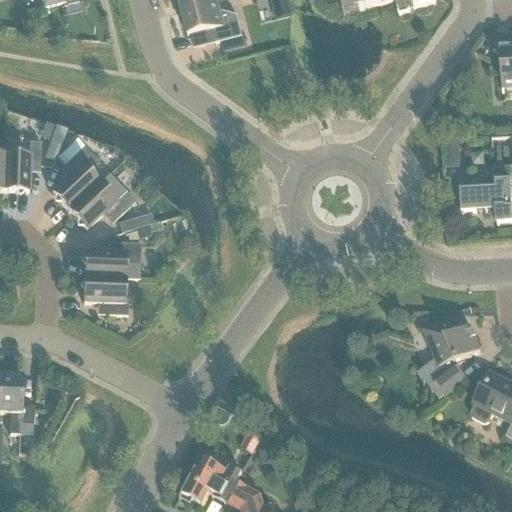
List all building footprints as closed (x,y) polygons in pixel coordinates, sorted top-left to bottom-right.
[(40,0),(43,11),(83,0),(82,0),(40,0)] [(177,0),(181,13),(217,3),(216,0),(177,0)] [(338,0),(343,17),(395,3),(399,18),(410,14),(410,12),(435,5),(434,0),(338,0)] [(217,3),(181,13),(188,38),(212,32),(215,46),(242,39),(237,17),(223,13),(220,14),(217,3)] [(511,46),(500,48),(502,96),(504,96),(503,90),(511,89),(511,46)] [(62,146),(67,134),(56,130),(52,143),(62,146)] [(446,170),(459,170),(459,147),(462,147),(462,141),(458,141),(445,141),(446,170)] [(55,162),(62,146),(52,143),(46,160),(55,162)] [(4,158),(3,194),(28,195),(29,170),(40,170),(41,145),(29,145),(29,159),(4,158)] [(68,214),(98,187),(88,175),(98,165),(84,150),(64,169),(72,177),(51,196),(68,214)] [(511,226),(511,208),(511,205),(511,168),(501,170),(502,183),(495,184),(495,191),(460,193),(461,216),(476,215),(476,211),(496,209),(497,228),(511,226)] [(98,187),(68,214),(86,233),(106,214),(115,223),(135,205),(126,195),(115,205),(98,187)] [(131,233),(128,223),(118,226),(121,236),(131,233)] [(84,281),(125,282),(139,283),(140,247),(113,246),(113,257),(85,256),(84,281)] [(124,307),(125,282),(84,281),(83,306),(102,307),(102,318),(127,319),(127,307),(124,307)] [(449,322),(422,333),(435,362),(417,375),(439,403),(466,381),(455,366),(480,355),(469,330),(468,331),(464,321),(451,327),(449,322)] [(511,388),(511,389),(490,378),(470,417),(472,421),(484,427),(489,426),(494,416),(511,425),(505,439),(511,442),(511,388)] [(0,379),(0,383),(0,416),(10,417),(9,437),(32,438),(33,409),(21,409),(22,379),(0,379)] [(244,450),(252,436),(241,430),(234,444),(244,450)] [(261,468),(276,465),(274,450),(258,453),(261,468)] [(236,485),(237,485),(242,476),(229,469),(226,474),(206,463),(201,474),(195,471),(181,497),(202,508),(208,498),(225,506),(236,485)] [(260,498),(237,485),(236,485),(225,506),(235,511),(272,511),(271,508),(264,510),(260,498)]
